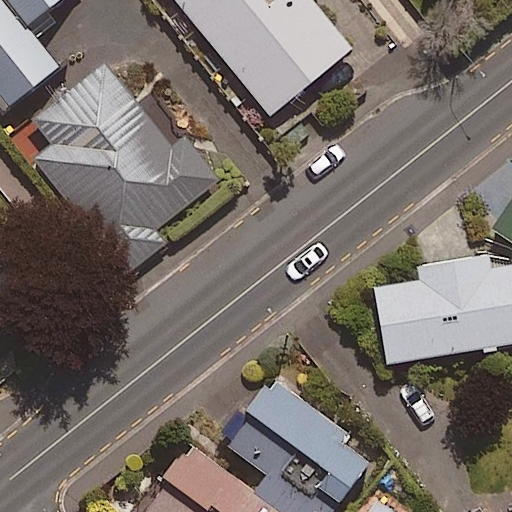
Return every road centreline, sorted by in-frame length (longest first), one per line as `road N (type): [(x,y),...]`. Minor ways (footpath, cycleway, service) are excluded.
road 1 (tertiary): [(0,461),(511,56)]
road 2 (tertiary): [(511,102),(2,507)]
